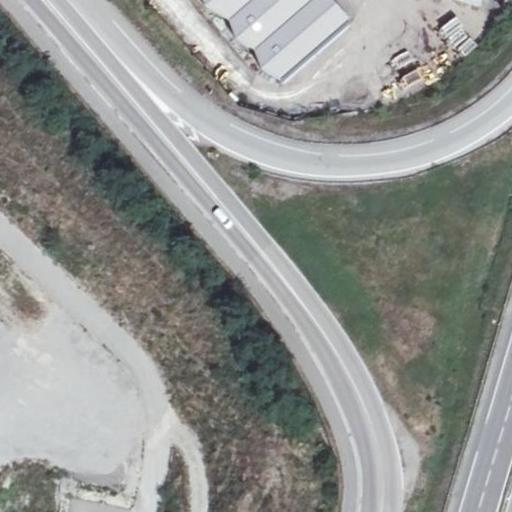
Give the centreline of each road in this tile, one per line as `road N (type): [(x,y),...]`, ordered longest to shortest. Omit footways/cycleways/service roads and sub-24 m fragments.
road 1 (motorway): [(511,104),(435,152),(363,165),(291,163),(237,144),(192,115),(68,0)]
road 2 (unclassified): [(207,195),(284,282),(348,373),(375,436),(381,511)]
road 3 (unclassified): [(31,0),(207,195)]
road 4 (unclassified): [(207,195),(55,0)]
